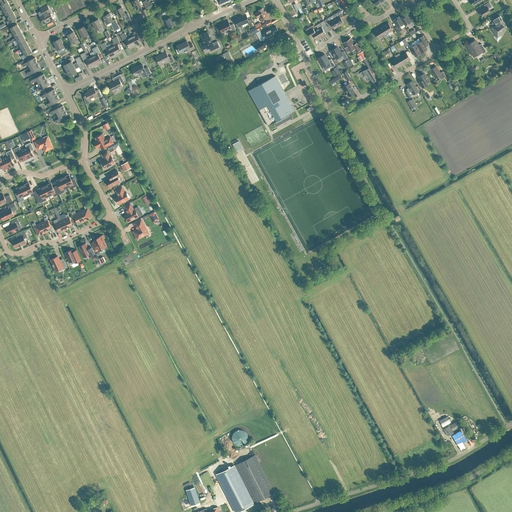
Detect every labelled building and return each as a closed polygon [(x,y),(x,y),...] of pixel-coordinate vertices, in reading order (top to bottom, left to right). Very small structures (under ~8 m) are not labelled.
[(142,9),(141,6),(138,0),(134,0),(132,1),(136,9),(137,8),(138,11),(142,9)] [(147,1),(146,0),(145,0),(143,2),(146,9),(152,5),(152,4),(151,4),(149,0),(147,1)] [(3,10),(10,7),(7,1),(0,5),(1,6),(3,9),(0,10),(0,12),(0,13),(4,11),(3,10)] [(482,16),(490,11),(488,8),(491,6),(489,2),(484,5),(485,8),(479,11),(482,16)] [(41,11),(38,13),(40,16),(44,24),(53,19),(49,11),(48,12),(47,10),(49,8),(48,5),(40,9),(41,11)] [(6,16),(13,12),(10,7),(3,10),(4,11),(6,15),(2,17),(3,19),(7,17),(6,16)] [(125,14),(122,7),(115,10),(119,17),(123,15),(126,21),(131,18),(127,12),(125,14)] [(259,12),(256,13),(258,17),(260,17),(262,22),(269,18),(269,17),(266,12),(265,11),(264,11),(262,8),(258,10),(259,12)] [(162,13),(169,28),(175,25),(168,10),(162,13)] [(334,18),(339,26),(344,23),(340,17),(343,16),(340,10),(332,15),(334,18)] [(16,18),(13,12),(6,16),(7,17),(9,20),(6,21),(8,25),(16,20),(15,18),(16,18)] [(113,20),(109,13),(103,16),(107,23),(111,21),(112,24),(111,24),(114,31),(120,28),(115,19),(113,20)] [(247,18),(245,14),(242,16),(241,16),(238,17),(238,18),(235,19),(238,26),(247,22),(248,24),(252,22),(250,16),(247,18)] [(411,22),(406,14),(401,17),(405,25),(409,23),(410,26),(414,24),(412,21),(411,22)] [(339,26),(334,18),(332,15),(325,20),(328,25),(331,23),(334,29),(339,26)] [(500,15),(493,19),(495,24),(496,24),(494,24),(491,30),(494,36),(498,42),(504,30),(501,24),(500,24),(500,22),(500,21),(502,20),(500,15)] [(397,32),(402,29),(400,26),(403,24),(399,16),(393,20),(397,25),(394,27),(397,32)] [(104,30),(98,19),(92,22),(96,29),(99,28),(101,32),(104,30)] [(323,21),(314,26),(321,37),(326,34),(322,28),(326,26),(323,21)] [(230,25),(228,22),(219,26),(221,30),(220,31),(224,33),(225,30),(229,29),(230,32),(236,29),(233,23),(230,25)] [(383,25),(388,33),(392,30),(388,23),(383,25)] [(13,33),(20,29),(17,24),(11,27),(10,27),(10,28),(12,32),(9,34),(10,36),(14,34),(13,33)] [(313,24),(305,29),(311,38),(314,36),(316,40),(321,37),(314,26),(313,24)] [(383,36),(388,33),(383,25),(378,28),(383,36)] [(88,33),(84,26),(78,29),(82,37),(86,35),(88,39),(93,37),(90,31),(88,33)] [(265,42),(277,36),(275,32),(279,30),(276,26),(272,28),(272,27),(261,33),(264,39),(254,45),(258,51),(266,47),(264,42),(265,42)] [(378,39),(383,36),(378,28),(374,31),(378,39)] [(16,39),(23,35),(20,29),(13,33),(14,34),(15,37),(12,39),(13,41),(16,39)] [(139,29),(133,32),(134,34),(131,36),(136,46),(142,43),(141,42),(144,40),(139,29)] [(73,31),(67,34),(71,42),(74,40),(76,45),(79,43),(77,39),(73,31)] [(213,44),(207,31),(208,31),(200,34),(201,34),(203,41),(200,43),(203,50),(209,48),(210,52),(220,48),(217,41),(217,42),(213,44)] [(136,46),(131,36),(128,38),(125,32),(120,34),(123,42),(126,40),(130,49),(136,46)] [(241,40),(239,34),(233,36),(236,42),(241,40)] [(19,44),(26,41),(23,35),(16,39),(18,43),(15,45),(16,47),(19,45),(19,44)] [(422,53),(427,49),(425,45),(428,44),(423,35),(418,38),(420,42),(416,44),(422,53)] [(110,44),(111,46),(116,56),(121,53),(117,45),(120,43),(116,36),(112,39),(113,42),(110,44)] [(61,56),(67,52),(64,46),(60,38),(53,42),(61,56)] [(354,45),(350,38),(344,42),(347,47),(344,48),(347,53),(354,48),(356,52),(361,50),(357,43),(354,45)] [(478,45),(475,40),(467,44),(474,56),(482,52),(483,53),(486,51),(481,43),(478,45)] [(22,50),(29,46),(26,41),(19,44),(19,45),(21,48),(18,50),(19,52),(22,51),(22,50)] [(188,44),(187,41),(177,46),(178,48),(176,49),(178,53),(187,49),(188,51),(194,48),(191,43),(188,44)] [(116,56),(111,46),(107,48),(105,42),(100,45),(103,52),(106,50),(110,59),(116,56)] [(415,56),(421,53),(416,44),(410,48),(415,56)] [(22,50),(22,51),(24,54),(21,56),(22,58),(26,56),(26,55),(32,52),(29,46),(22,50)] [(91,56),(96,65),(102,62),(98,54),(100,53),(97,46),(92,48),(95,54),(91,56)] [(341,52),(337,46),(331,50),(336,58),(338,61),(343,58),(345,59),(348,57),(344,51),(341,52)] [(366,57),(367,56),(364,50),(363,51),(357,54),(358,57),(357,57),(359,61),(366,57)] [(169,57),(166,51),(155,57),(159,65),(170,60),(171,62),(174,61),(171,56),(169,57)] [(96,65),(91,56),(88,57),(85,52),(80,54),(84,61),(86,60),(90,68),(96,65)] [(401,55),(405,62),(410,59),(406,52),(401,55)] [(329,60),(325,53),(317,58),(325,70),(331,66),(332,67),(335,65),(331,58),(329,60)] [(401,65),(405,62),(401,55),(396,58),(401,65)] [(30,67),(38,63),(35,57),(28,61),(27,58),(22,61),(23,63),(22,64),(23,66),(28,64),(30,67)] [(66,70),(78,64),(77,62),(73,64),(72,61),(73,61),(71,57),(65,61),(66,64),(64,65),(66,70)] [(396,68),(401,65),(396,58),(391,61),(396,68)] [(38,63),(30,67),(31,70),(26,73),(28,75),(41,68),(38,63)] [(144,68),(142,63),(132,68),(135,75),(145,70),(141,72),(143,76),(151,73),(148,67),(144,68)] [(78,64),(66,70),(69,76),(77,72),(75,69),(79,67),(78,64)] [(440,73),(440,72),(436,66),(430,69),(435,78),(439,76),(441,79),(446,76),(443,71),(440,73)] [(368,67),(362,71),(365,73),(366,77),(368,76),(373,81),(373,82),(376,80),(368,67)] [(347,80),(351,78),(346,70),(343,73),(347,80)] [(81,75),(75,78),(77,81),(84,77),(82,72),(80,73),(81,75)] [(38,83),(46,79),(43,73),(30,80),(32,83),(37,80),(38,83)] [(422,88),(427,85),(425,83),(429,80),(424,73),(419,76),(421,80),(419,82),(422,88)] [(112,91),(123,86),(121,82),(124,81),(120,74),(113,78),(114,80),(108,83),(112,91)] [(342,78),(340,74),(329,81),(331,84),(332,84),(332,85),(333,84),(333,83),(334,83),(335,83),(335,82),(337,81),(337,82),(338,81),(338,80),(339,80),(340,80),(340,79),(342,78)] [(285,96),(284,92),(275,75),(248,90),(268,125),(295,111),(288,99),(287,100),(285,96)] [(46,79),(38,83),(40,86),(35,89),(36,91),(49,84),(46,79)] [(413,94),(419,91),(412,80),(406,84),(408,87),(406,89),(407,91),(405,92),(408,97),(411,96),(410,95),(413,94)] [(348,96),(355,92),(349,83),(343,87),(348,96)] [(98,89),(96,90),(94,87),(90,89),(91,90),(84,93),(85,95),(83,96),(86,104),(89,102),(88,99),(97,95),(99,98),(102,96),(98,89)] [(49,98),(57,94),(54,89),(41,96),(43,98),(48,95),(49,98)] [(57,94),(49,98),(51,101),(46,104),(47,107),(60,100),(57,94)] [(416,105),(413,98),(411,99),(407,101),(411,109),(415,106),(416,105)] [(58,115),(66,110),(63,105),(50,112),(51,114),(56,112),(58,115)] [(66,110),(58,115),(60,118),(55,120),(56,123),(69,116),(66,110)] [(106,139),(102,133),(95,137),(97,141),(94,142),(97,148),(99,146),(101,149),(109,145),(114,143),(110,137),(106,139)] [(52,147),(47,136),(36,142),(39,148),(43,146),(45,151),(52,147)] [(238,140),(232,143),(237,151),(242,147),(238,140)] [(24,148),(28,158),(31,156),(31,157),(34,156),(31,150),(34,149),(31,142),(25,145),(27,147),(24,148)] [(118,145),(109,149),(111,152),(115,150),(118,154),(122,152),(118,145)] [(28,158),(24,148),(21,150),(19,146),(14,149),(19,161),(22,159),(23,161),(26,160),(25,159),(28,158)] [(4,157),(9,167),(11,165),(12,166),(14,165),(12,159),(15,158),(11,150),(6,152),(8,156),(4,157)] [(110,156),(108,151),(102,154),(104,159),(101,161),(105,169),(105,168),(108,166),(109,167),(111,166),(111,165),(115,163),(111,155),(110,156)] [(9,167),(4,157),(1,159),(0,156),(0,164),(1,164),(3,170),(6,169),(6,168),(9,167)] [(131,167),(127,161),(121,165),(124,171),(131,167)] [(110,187),(121,182),(118,177),(120,176),(117,170),(108,175),(110,178),(106,180),(110,187)] [(63,177),(67,187),(71,185),(72,188),(78,185),(75,178),(71,180),(69,174),(63,177)] [(63,188),(67,187),(63,177),(57,180),(59,185),(56,187),(59,194),(65,191),(63,188)] [(41,202),(36,191),(36,190),(33,192),(29,182),(22,185),(27,195),(30,193),(32,196),(35,195),(38,202),(37,203),(38,205),(42,203),(41,202)] [(59,194),(56,187),(53,188),(51,183),(45,186),(49,195),(53,193),(54,196),(59,194)] [(23,196),(27,195),(22,185),(16,188),(19,193),(16,195),(19,201),(24,199),(23,196)] [(45,197),(49,195),(45,186),(39,189),(39,190),(36,191),(41,202),(47,200),(45,197)] [(125,192),(122,187),(115,190),(118,195),(115,197),(119,204),(129,198),(125,191),(125,192)] [(5,197),(3,194),(0,195),(0,203),(6,201),(7,203),(12,201),(10,194),(5,197)] [(0,213),(3,220),(14,215),(12,211),(17,209),(14,202),(8,206),(9,209),(0,212),(0,213)] [(134,209),(130,203),(124,206),(128,212),(125,214),(128,221),(134,218),(135,219),(138,217),(138,216),(142,214),(138,207),(134,209)] [(81,211),(85,221),(92,217),(86,205),(84,206),(85,209),(81,211)] [(85,221),(81,211),(76,213),(74,210),(72,212),(78,224),(85,221)] [(62,220),(66,229),(73,226),(68,214),(65,215),(67,217),(62,220)] [(41,223),(45,232),(52,229),(46,217),(44,218),(45,221),(41,223)] [(12,224),(6,226),(10,234),(20,230),(17,225),(20,224),(17,218),(11,221),(12,224)] [(66,229),(62,220),(57,222),(56,219),(53,220),(59,233),(66,229)] [(145,235),(147,234),(147,233),(148,233),(141,219),(135,223),(138,229),(134,231),(138,238),(144,235),(145,235)] [(45,232),(41,223),(36,225),(35,222),(32,223),(38,236),(45,232)] [(16,247),(26,242),(24,237),(27,236),(24,230),(16,234),(17,237),(13,240),(16,247)] [(95,241),(92,243),(95,251),(98,250),(99,251),(103,249),(102,248),(106,246),(104,241),(102,235),(97,238),(97,239),(94,240),(95,241)] [(92,247),(88,249),(86,243),(79,246),(82,252),(81,252),(83,257),(90,254),(91,256),(95,254),(92,247)] [(72,249),(65,252),(71,264),(80,260),(78,255),(76,250),(73,252),(72,249)] [(50,259),(55,270),(61,267),(62,269),(68,267),(64,260),(60,261),(58,256),(50,259)] [(460,428),(456,421),(443,429),(447,436),(453,432),(452,430),(457,428),(458,429),(460,428)] [(248,429),(234,430),(234,444),(249,443),(248,429)] [(461,430),(452,435),(458,445),(461,450),(465,447),(462,443),(467,440),(461,430)] [(254,503),(274,493),(255,454),(235,464),(254,503)] [(234,465),(216,474),(235,511),(236,511),(254,503),(234,465)] [(191,505),(200,502),(195,487),(186,489),(191,505)] [(199,495),(202,504),(209,502),(206,492),(199,495)]
